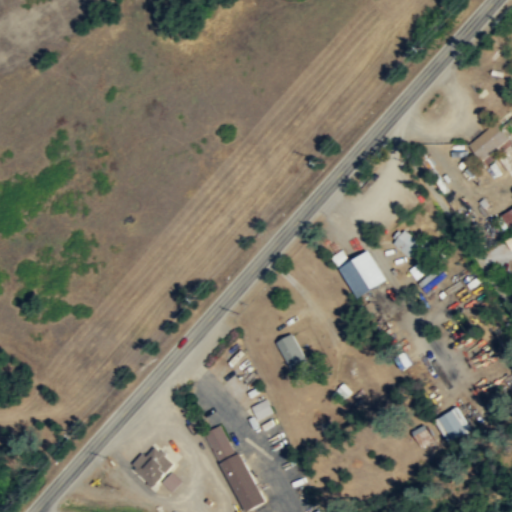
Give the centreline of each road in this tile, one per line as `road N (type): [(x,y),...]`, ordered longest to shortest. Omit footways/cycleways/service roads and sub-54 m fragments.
road 1 (secondary): [(33,511),(493,0)]
road 2 (residential): [(387,119),(511,296)]
